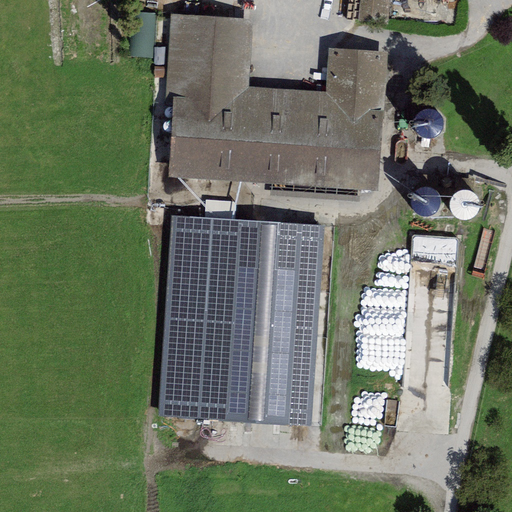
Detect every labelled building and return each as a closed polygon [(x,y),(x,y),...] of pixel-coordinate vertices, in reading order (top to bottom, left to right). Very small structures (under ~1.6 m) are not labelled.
[(363,0),(363,16),(391,17),(391,0),(363,0)] [(138,18),(140,57),(158,56),(156,17),(138,18)] [(251,20),(174,17),(167,180),(379,190),(385,53),(329,50),(327,93),(248,89),(251,20)] [(442,118),(439,114),(435,111),(430,109),(425,110),(420,111),(416,115),(414,119),(413,124),(413,129),(415,134),(419,137),(423,139),(428,140),(433,139),(438,137),(441,133),(443,128),(444,123),(442,118)] [(438,196),(435,192),(431,189),(426,187),(420,188),(416,190),(412,193),(409,197),(408,202),(409,207),(411,212),(415,215),(419,218),(424,218),(429,217),(433,215),(437,211),(439,206),(439,201),(438,196)] [(478,198),(475,194),(471,191),(466,190),(461,190),(456,192),(453,195),(450,199),(449,204),(450,209),(452,214),(455,217),(460,220),(465,220),(470,220),(474,217),(478,213),(480,208),(480,203),(478,198)] [(321,225),(171,217),(160,417),(310,425),(321,225)] [(411,261),(411,236),(383,235),(383,261),(411,261)] [(453,392),(457,237),(411,235),(407,391),(453,392)]
